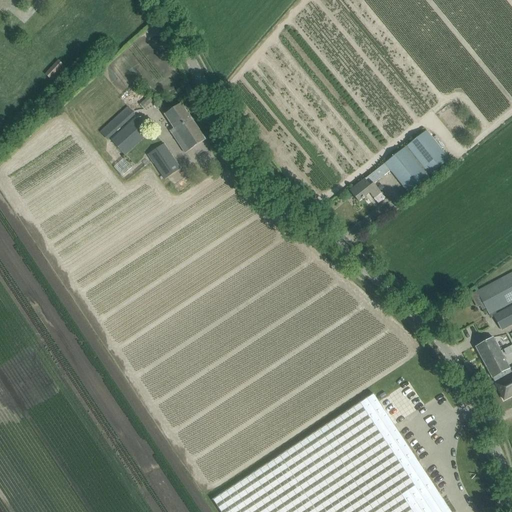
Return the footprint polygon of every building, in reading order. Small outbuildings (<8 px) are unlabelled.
[(55,83),(68,69),(57,59),(44,73),(55,83)] [(148,97),(139,105),(145,110),(153,102),(148,97)] [(181,103),(172,109),(165,114),(174,128),(170,130),(185,153),(196,145),(205,140),(181,103)] [(107,139),(134,114),(128,107),(100,132),(107,139)] [(111,141),(121,151),(124,155),(148,133),(135,119),(111,141)] [(426,131),(357,185),(349,191),(358,202),(362,199),(364,198),(363,197),(369,193),(378,204),(385,198),(373,184),(390,170),(407,192),(449,160),(426,131)] [(180,169),(163,144),(147,155),(164,179),(180,169)] [(511,273),(485,287),(476,292),(488,315),(511,302),(511,273)] [(511,306),(493,317),(500,330),(511,324),(511,306)] [(475,347),(492,378),(504,400),(511,395),(511,372),(493,338),(475,347)] [(213,500),(220,511),(450,511),(373,394),(213,500)]
